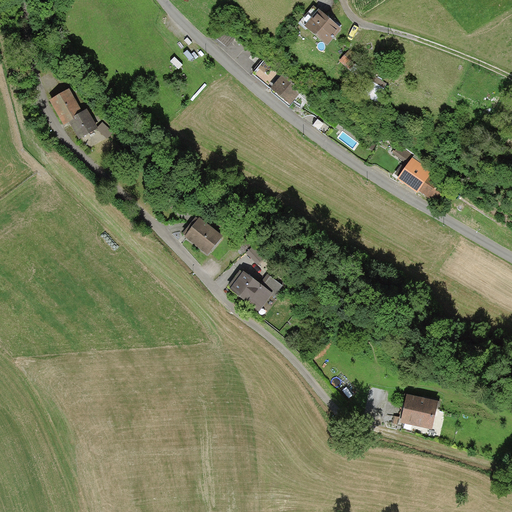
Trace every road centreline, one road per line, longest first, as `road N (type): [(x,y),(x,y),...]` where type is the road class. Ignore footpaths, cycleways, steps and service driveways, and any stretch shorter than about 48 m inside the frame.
road 1 (residential): [(347,410),(58,126),(20,0)]
road 2 (residential): [(511,257),(365,172),(205,44),(163,0)]
road 3 (track): [(511,78),(359,23),(340,0)]
road 4 (track): [(511,466),(347,410)]
